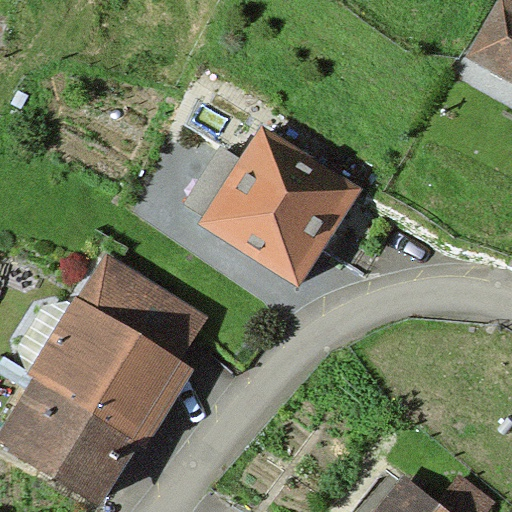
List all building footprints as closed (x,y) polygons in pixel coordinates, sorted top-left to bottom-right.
[(511,4),(503,0),(493,0),(464,57),(511,81),(511,4)] [(197,124),(150,202),(189,224),(235,146),(197,124)] [(352,188),(252,129),(191,232),(291,291),(352,188)] [(102,256),(74,302),(174,365),(203,319),(102,256)] [(74,302),(69,299),(19,378),(27,383),(128,446),(138,452),(187,373),(174,365),(74,302)] [(128,446),(27,383),(0,426),(0,454),(88,510),(128,446)] [(487,511),(493,504),(454,475),(430,506),(393,479),(368,511),(487,511)]
